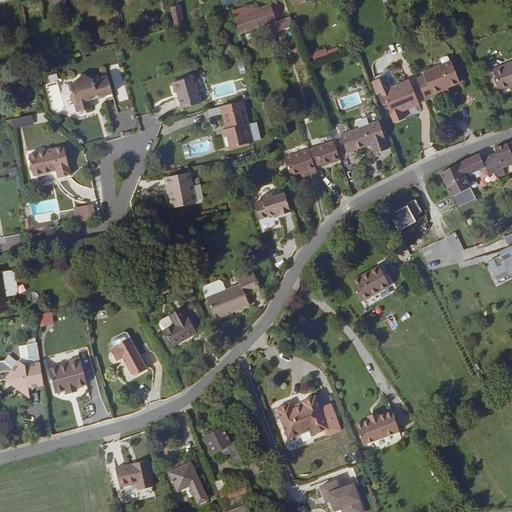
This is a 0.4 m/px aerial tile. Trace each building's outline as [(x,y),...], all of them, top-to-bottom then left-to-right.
[(54,0),(56,10),(67,7),(65,0),(54,0)] [(182,5),(171,6),(172,24),(183,23),(182,5)] [(293,25),(290,17),(265,25),(268,34),(293,25)] [(130,18),(120,19),(123,41),(132,38),(130,18)] [(337,47),(327,52),(329,57),(339,53),(337,47)] [(326,49),(312,54),(315,62),(329,57),(327,52),(326,49)] [(511,54),(511,55),(511,61),(492,69),(500,91),(510,88),(511,86),(511,54)] [(460,83),(451,61),(423,72),(424,75),(416,79),(425,100),(434,96),(433,93),(448,88),(460,83)] [(119,63),(110,65),(119,102),(128,99),(119,63)] [(98,99),(111,95),(105,76),(91,80),(80,74),(75,82),(67,85),(70,93),(66,99),(68,103),(74,106),(76,115),(91,110),(89,102),(87,98),(96,95),(98,99)] [(202,103),(194,76),(172,82),(175,93),(177,92),(182,109),(202,103)] [(409,80),(390,87),(391,90),(410,82),(409,80)] [(391,116),(419,104),(410,82),(391,90),(390,87),(381,92),(391,116)] [(449,90),(448,88),(433,93),(434,96),(449,90)] [(226,149),(253,142),(242,101),(221,106),(226,129),(227,133),(222,134),(226,149)] [(133,118),(133,110),(119,110),(119,115),(129,115),(129,118),(133,118)] [(501,129),(511,125),(508,115),(497,120),(501,129)] [(389,149),(378,120),(340,134),(347,153),(371,145),(374,154),(389,149)] [(334,141),(309,150),(315,166),(320,164),(321,166),(340,160),(334,141)] [(491,156),(496,170),(501,168),(511,164),(511,142),(495,148),(496,154),(491,156)] [(58,178),(71,175),(64,146),(28,155),(34,176),(57,170),(58,178)] [(426,160),(433,157),(428,148),(422,152),(426,160)] [(309,150),(284,158),(291,177),(300,174),(308,171),(309,174),(317,172),(315,166),(309,150)] [(482,159),(479,154),(459,164),(440,173),(446,185),(458,208),(477,199),(471,187),(464,172),(473,173),(485,166),(482,159)] [(482,159),(485,166),(487,173),(496,170),(491,156),(482,159)] [(193,187),(190,172),(165,177),(168,194),(169,193),(172,208),(196,203),(193,187)] [(196,203),(201,202),(203,200),(200,186),(193,187),(196,203)] [(291,212),(285,193),(273,196),(272,193),(261,196),(263,201),(254,204),(259,219),(273,215),(279,213),(280,216),(291,212)] [(416,201),(407,205),(414,218),(423,213),(416,201)] [(74,206),(76,221),(96,219),(94,204),(74,206)] [(414,222),(416,221),(414,218),(407,205),(389,215),(398,231),(414,222)] [(29,220),(25,220),(27,233),(49,229),(48,225),(33,228),(30,225),(29,220)] [(418,229),(414,222),(398,231),(404,241),(418,234),(416,230),(418,229)] [(482,228),(470,234),(475,244),(487,238),(482,228)] [(511,233),(504,237),(510,250),(488,261),(495,277),(508,270),(510,274),(511,272),(511,233)] [(422,259),(414,263),(428,291),(436,287),(431,277),(422,259)] [(379,266),(350,282),(361,302),(390,286),(379,266)] [(508,270),(495,277),(497,280),(510,274),(508,270)] [(6,297),(2,271),(0,271),(0,312),(11,311),(8,296),(6,297)] [(259,287),(254,273),(239,279),(241,284),(226,290),(206,298),(215,319),(249,305),(245,293),(259,287)] [(203,289),(206,298),(226,290),(223,282),(219,280),(204,286),(203,289)] [(196,333),(183,309),(169,316),(173,324),(163,330),(172,346),(196,333)] [(37,327),(54,325),(52,311),(35,314),(37,327)] [(173,324),(169,316),(158,322),(163,330),(173,324)] [(123,360),(125,359),(127,363),(126,367),(131,375),(135,376),(146,370),(130,340),(110,350),(116,362),(122,358),(123,360)] [(44,385),(40,362),(25,365),(19,360),(12,369),(0,371),(0,379),(5,379),(25,393),(29,389),(29,387),(44,385)] [(49,370),(55,394),(66,391),(76,389),(87,386),(80,360),(68,363),(68,365),(49,370)] [(85,373),(91,399),(99,397),(94,371),(85,373)] [(511,380),(488,392),(491,398),(511,387),(511,380)] [(328,429),(316,396),(302,401),(303,405),(292,409),(290,403),(277,408),(288,438),(313,429),(314,434),(328,429)] [(356,425),(363,445),(399,431),(392,411),(378,416),(377,413),(368,416),(369,420),(356,425)] [(224,426),(204,436),(212,454),(226,447),(235,465),(252,457),(244,440),(232,445),(224,426)] [(153,487),(147,461),(115,468),(119,487),(137,483),(138,490),(153,487)] [(190,462),(169,473),(178,491),(190,486),(198,504),(208,499),(190,462)] [(216,480),(219,491),(223,502),(241,494),(247,492),(243,482),(225,488),(222,478),(216,480)] [(338,479),(322,484),(330,511),(364,511),(355,481),(340,486),(338,479)] [(241,494),(223,502),(226,509),(244,502),(241,494)] [(250,502),(226,511),(248,511),(253,510),(250,502)]
